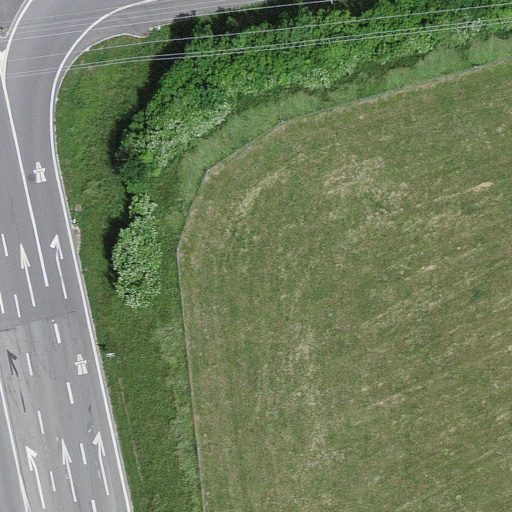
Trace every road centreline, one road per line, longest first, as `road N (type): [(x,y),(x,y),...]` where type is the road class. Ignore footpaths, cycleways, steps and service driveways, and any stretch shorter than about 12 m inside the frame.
road 1 (primary): [(0,291),(40,511)]
road 2 (motorway): [(0,199),(29,74),(42,42),(76,0)]
